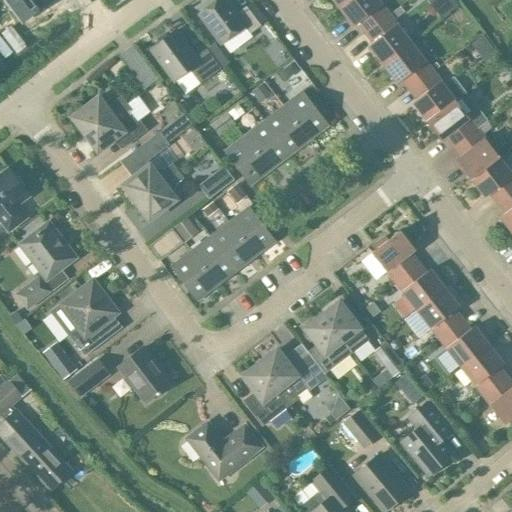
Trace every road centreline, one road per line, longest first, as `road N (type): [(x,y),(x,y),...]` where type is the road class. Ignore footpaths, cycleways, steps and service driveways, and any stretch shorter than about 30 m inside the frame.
road 1 (residential): [(414,170),(322,238),(315,271),(221,342),(199,343),(22,106)]
road 2 (residential): [(414,170),(285,0)]
road 3 (residential): [(22,106),(155,0)]
road 4 (residential): [(511,297),(414,170)]
